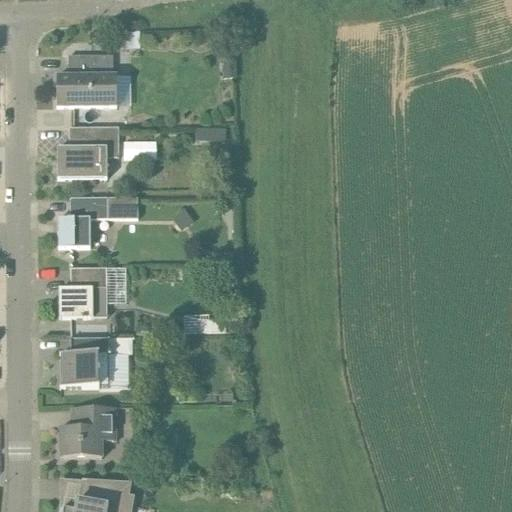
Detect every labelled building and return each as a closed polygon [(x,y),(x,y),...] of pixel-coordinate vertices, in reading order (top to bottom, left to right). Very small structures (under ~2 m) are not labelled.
[(139,34),(119,34),(119,51),(139,51),(139,34)] [(69,78),(56,78),(57,111),(117,110),(116,78),(113,78),(113,58),(68,59),(69,78)] [(69,150),(58,150),(58,182),(107,182),(107,161),(119,161),(119,130),(69,130),(69,150)] [(195,130),(195,142),(225,143),(225,130),(195,130)] [(58,222),(58,252),(90,251),(90,223),(108,222),(108,201),(70,201),(70,221),(58,222)] [(213,268),(234,268),(234,254),(213,254),(213,268)] [(59,291),(59,321),(107,321),(107,271),(71,271),(71,291),(59,291)] [(200,335),(225,335),(225,322),(200,322),(200,335)] [(70,357),(59,357),(59,358),(60,358),(61,390),(60,390),(60,391),(99,390),(99,389),(109,389),(108,357),(109,357),(109,340),(108,340),(108,341),(71,341),(69,341),(70,357)] [(60,461),(102,461),(102,444),(116,444),(116,410),(76,411),(76,431),(60,431),(60,461)] [(132,511),(135,498),(130,497),(133,486),(88,483),(84,503),(66,500),(63,511),(132,511)]
